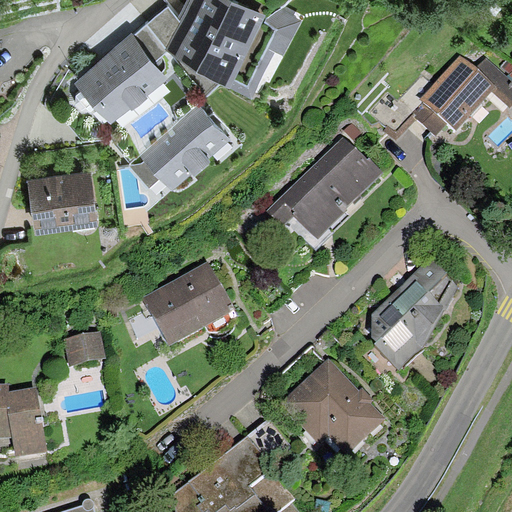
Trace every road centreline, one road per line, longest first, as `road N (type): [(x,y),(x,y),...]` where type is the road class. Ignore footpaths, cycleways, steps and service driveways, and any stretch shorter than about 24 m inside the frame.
road 1 (residential): [(169,439),(293,343),(429,207),(511,268)]
road 2 (residential): [(119,0),(66,38),(32,96),(0,193)]
road 3 (tertiary): [(399,511),(511,307)]
